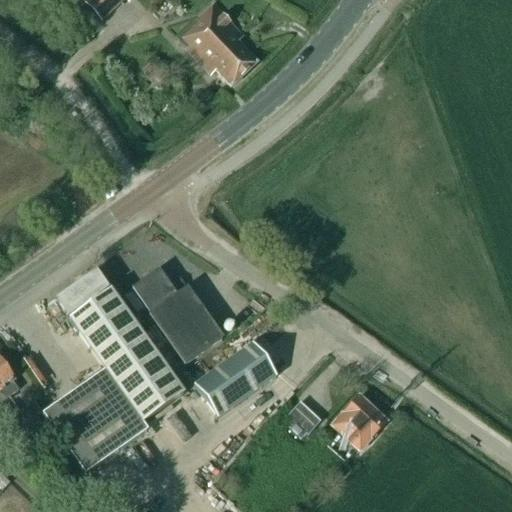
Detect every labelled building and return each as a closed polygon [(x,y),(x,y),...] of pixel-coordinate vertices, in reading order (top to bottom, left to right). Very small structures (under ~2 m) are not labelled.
[(102,24),(127,0),(84,0),(81,3),(102,24)] [(237,47),(243,42),(212,10),(177,45),(211,81),(216,76),(232,92),(257,68),(237,47)] [(184,368),(221,341),(185,291),(175,299),(156,274),(130,292),(149,318),(148,318),(184,368)] [(94,276),(55,304),(65,319),(64,319),(65,321),(69,318),(70,320),(66,323),(102,374),(40,418),(83,478),(146,434),(141,427),(182,397),(108,293),(104,296),(103,294),(107,292),(106,290),(105,291),(94,276)] [(183,289),(178,281),(170,286),(176,294),(183,289)] [(252,346),(192,389),(216,422),(216,421),(275,379),(252,346)] [(0,395),(5,403),(18,394),(12,384),(0,366),(0,395)] [(357,400),(331,429),(358,454),(385,425),(357,400)] [(25,443),(45,429),(37,419),(41,416),(33,404),(9,421),(25,443)] [(286,419),(292,424),(287,429),(300,442),(305,436),(307,438),(319,425),(298,406),(286,419)]
